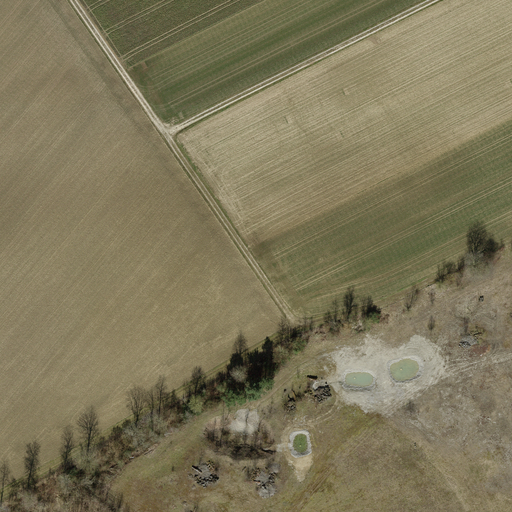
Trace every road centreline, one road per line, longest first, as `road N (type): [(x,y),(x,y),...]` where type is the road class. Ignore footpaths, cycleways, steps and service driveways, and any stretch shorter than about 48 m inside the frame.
road 1 (track): [(511,239),(389,299),(298,326),(0,495)]
road 2 (track): [(73,0),(298,326)]
road 3 (track): [(165,133),(434,0)]
